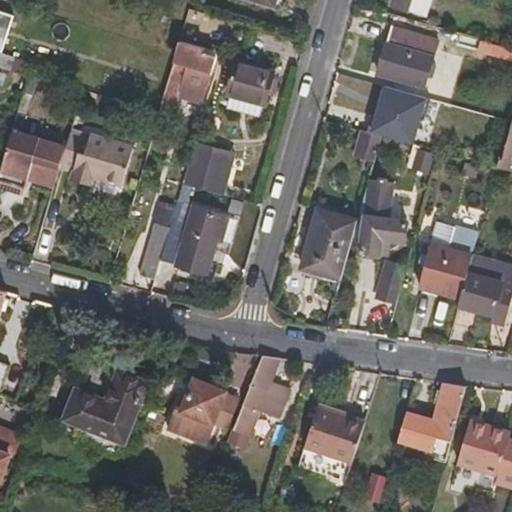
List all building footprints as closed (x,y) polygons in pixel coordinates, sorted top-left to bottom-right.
[(426,14),(429,0),(393,0),(392,5),(426,14)] [(423,87),(437,38),(391,24),(377,73),(423,87)] [(511,59),(511,46),(480,37),(476,50),(511,59)] [(201,99),(213,56),(201,53),(202,48),(179,42),(175,54),(161,102),(173,105),(177,92),(201,99)] [(0,66),(10,70),(14,56),(0,51),(0,66)] [(14,56),(10,70),(17,72),(21,58),(14,56)] [(274,71),(236,59),(226,92),(232,93),(229,106),(260,115),(264,103),(265,103),(274,71)] [(30,71),(29,75),(21,100),(27,102),(36,73),(30,71)] [(48,113),(50,103),(38,100),(35,109),(48,113)] [(511,112),(502,159),(499,158),(496,166),(511,170),(511,112)] [(76,162),(86,126),(72,122),(64,147),(60,158),(76,162)] [(123,180),(134,141),(86,126),(76,162),(73,172),(95,179),(96,172),(123,180)] [(373,161),(381,134),(363,129),(356,156),(373,161)] [(60,158),(64,147),(11,130),(3,156),(0,165),(0,179),(20,186),(23,176),(52,185),(60,158)] [(426,145),(428,137),(421,135),(419,143),(426,145)] [(204,187),(214,148),(198,144),(187,183),(194,185),(204,187)] [(432,148),(418,144),(414,157),(411,167),(426,171),(432,148)] [(224,193),(235,154),(214,148),(204,187),(224,193)] [(405,166),(411,167),(414,157),(408,155),(405,166)] [(461,173),(474,176),(477,164),(464,161),(461,173)] [(401,239),(406,220),(388,216),(381,214),(383,206),(380,206),(382,197),(393,200),(398,179),(374,173),(357,215),(355,222),(354,227),(362,229),(358,245),(375,250),(377,246),(379,238),(387,240),(388,236),(401,239)] [(20,186),(0,179),(0,186),(18,193),(20,186)] [(184,182),(178,202),(184,204),(186,198),(190,199),(194,185),(187,183),(184,182)] [(388,216),(393,200),(382,197),(380,206),(383,206),(381,214),(388,216)] [(174,219),(161,262),(206,275),(217,236),(222,238),(230,213),(192,202),(191,206),(184,204),(178,202),(178,204),(176,211),(174,219)] [(141,275),(156,280),(161,262),(174,219),(176,211),(161,207),(141,275)] [(354,227),(355,222),(315,211),(300,269),(339,279),(354,227)] [(418,285),(459,297),(470,256),(480,223),(461,217),(459,226),(437,220),(430,243),(418,285)] [(385,248),(387,240),(379,238),(377,246),(385,248)] [(505,315),(511,291),(511,268),(470,256),(459,297),(457,304),(492,314),(493,312),(505,315)] [(395,304),(406,267),(387,261),(375,298),(395,304)] [(0,316),(1,317),(9,292),(0,289),(0,316)] [(502,324),(505,315),(493,312),(492,314),(490,321),(502,324)] [(285,400),(294,375),(277,369),(281,358),(263,355),(235,428),(252,434),(267,393),(285,400)] [(0,391),(10,365),(0,361),(0,391)] [(124,449),(150,386),(118,374),(106,405),(74,392),(62,422),(124,449)] [(215,423),(227,392),(194,379),(182,411),(187,413),(182,425),(205,434),(210,422),(215,423)] [(450,442),(466,386),(445,383),(434,421),(407,413),(399,441),(427,450),(431,436),(450,442)] [(230,429),(241,397),(227,392),(215,423),(230,429)] [(353,461),(366,421),(333,411),(334,408),(318,403),(304,445),(298,463),(340,477),(340,483),(345,484),(353,461)] [(509,438),(511,431),(488,425),(487,429),(468,423),(456,462),(498,474),(509,438)] [(0,480),(9,456),(19,460),(28,436),(0,425),(0,480)] [(252,434),(235,428),(230,442),(246,448),(252,434)] [(511,485),(511,438),(509,438),(498,474),(496,481),(511,485)] [(135,488),(141,472),(130,467),(124,483),(135,488)] [(364,496),(379,501),(388,476),(373,471),(364,496)] [(254,511),(265,511),(269,501),(256,497),(250,510),(254,511)] [(373,511),(377,503),(364,499),(361,508),(372,511),(373,511)]
